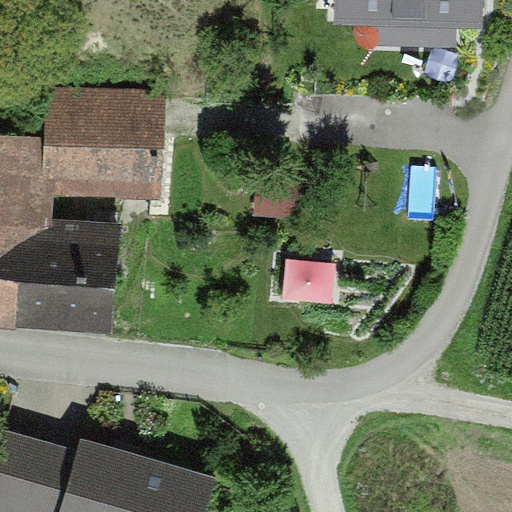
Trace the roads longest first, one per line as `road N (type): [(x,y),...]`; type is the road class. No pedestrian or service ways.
road 1 (track): [(329,511),(289,398),(388,399),(511,418)]
road 2 (unclassified): [(289,398),(0,362)]
road 3 (track): [(388,399),(460,310),(511,149)]
